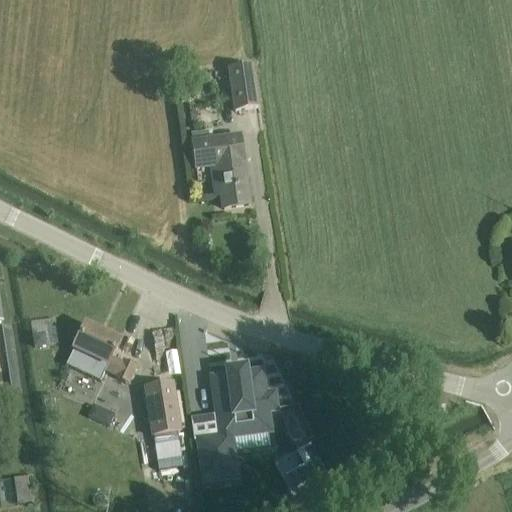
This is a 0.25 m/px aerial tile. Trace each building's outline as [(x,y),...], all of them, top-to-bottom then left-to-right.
[(253,67),(227,71),(233,115),(258,112),(259,111),(254,76),(253,67)] [(239,138),(191,146),(195,171),(196,171),(195,167),(211,164),(216,199),(221,198),(223,211),(248,207),(242,164),(243,164),(239,138)] [(119,343),(84,327),(73,351),(65,368),(100,383),(105,372),(113,376),(112,378),(127,385),(136,367),(123,361),(122,364),(111,359),(119,343)] [(216,416),(194,420),(197,442),(203,485),(235,480),(229,439),(269,434),(266,413),(276,412),(273,396),(264,397),(260,373),(245,375),(244,371),(226,373),(227,378),(211,380),(216,416)] [(172,388),(146,392),(153,438),(179,434),(178,431),(173,395),(172,388)] [(93,407),(87,419),(108,429),(114,417),(93,407)] [(305,468),(287,478),(294,492),(324,476),(308,448),(298,454),(305,468)] [(16,507),(30,505),(29,490),(33,489),(32,478),(12,482),(16,507)]
